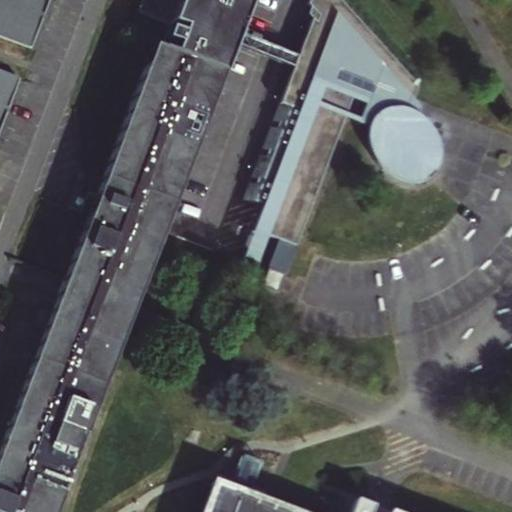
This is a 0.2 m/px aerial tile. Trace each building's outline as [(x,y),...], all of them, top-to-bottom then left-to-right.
[(55,292),(0,437),(0,511),(50,511),(125,316),(157,233),(161,221),(215,79),(207,76),(218,48),(224,32),(232,35),(245,0),(141,0),(136,16),(166,28),(155,55),(146,52),(90,201),(82,220),(57,287),(55,292)] [(0,0),(0,126),(3,119),(1,119),(0,118),(0,111),(4,113),(5,113),(17,83),(0,76),(0,43),(27,54),(39,24),(38,23),(28,19),(30,13),(40,17),(41,17),(48,0),(0,0)] [(307,23),(238,205),(257,212),(247,237),(261,243),(261,241),(292,253),(348,106),(362,111),(355,131),(364,134),(370,154),(378,168),(387,178),(401,188),(417,191),(424,189),(433,180),(437,169),(437,152),(434,141),(427,128),(414,116),(406,112),(409,103),(415,87),(332,0),(320,0),(315,15),(310,26),(307,23)] [(305,0),(304,4),(315,15),(320,0),(305,0)] [(39,20),(40,17),(30,13),(28,19),(38,23),(39,20)] [(281,282),(265,275),(258,294),(274,300),(280,285),(281,282)] [(364,511),(365,511),(348,504),(345,511),(274,511),(208,487),(198,511),(364,511)]
